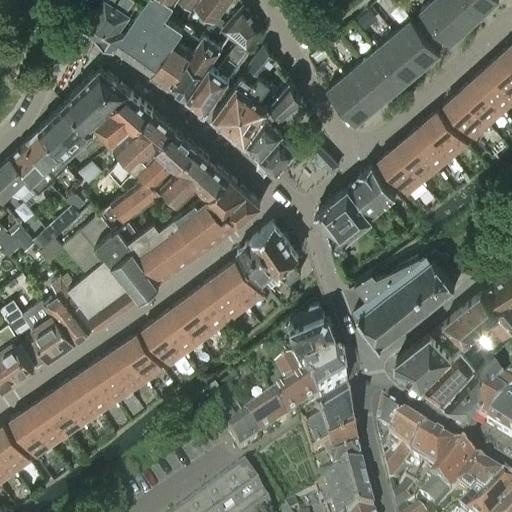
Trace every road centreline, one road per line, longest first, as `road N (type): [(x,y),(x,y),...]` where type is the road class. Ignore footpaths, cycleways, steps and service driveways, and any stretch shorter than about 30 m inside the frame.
road 1 (residential): [(0,406),(280,202)]
road 2 (residential): [(280,202),(114,60),(49,20)]
road 3 (residential): [(157,511),(347,390)]
road 4 (residential): [(355,160),(511,22)]
road 5 (residential): [(355,160),(256,0)]
road 6 (residential): [(367,376),(511,259)]
road 7 (residential): [(367,376),(312,238),(290,213)]
road 8 (residential): [(511,464),(367,376)]
road 9 (residential): [(367,376),(366,441),(384,511)]
road 10 (residential): [(0,140),(23,118),(40,80),(49,20)]
